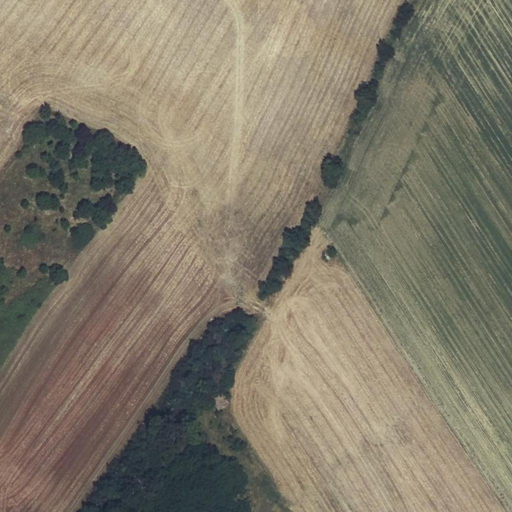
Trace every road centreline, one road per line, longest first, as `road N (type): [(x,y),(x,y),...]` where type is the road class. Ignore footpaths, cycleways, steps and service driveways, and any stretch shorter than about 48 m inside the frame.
road 1 (track): [(351,511),(250,355),(267,318),(257,301),(372,59)]
road 2 (track): [(80,511),(187,350),(257,301)]
